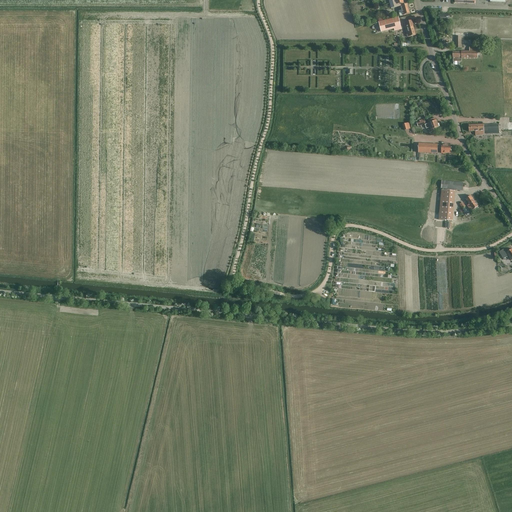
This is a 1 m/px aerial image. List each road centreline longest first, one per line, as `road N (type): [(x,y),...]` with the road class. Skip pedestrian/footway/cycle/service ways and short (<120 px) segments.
road 1 (track): [(258,0),(272,44),(267,126),(234,271),(241,283),(312,293),(328,277),(334,235),(347,225),(432,250),(484,249),(511,234)]
road 2 (unclassified): [(511,325),(411,331),(0,291)]
road 3 (residential): [(511,221),(469,157),(442,85)]
